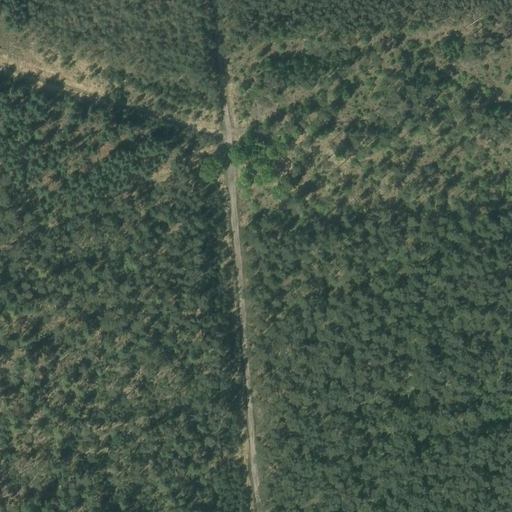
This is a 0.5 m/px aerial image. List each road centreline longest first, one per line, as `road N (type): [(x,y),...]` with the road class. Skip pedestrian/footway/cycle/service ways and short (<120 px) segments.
road 1 (track): [(213,0),(260,511)]
road 2 (track): [(0,247),(227,148)]
road 3 (track): [(0,65),(225,134)]
